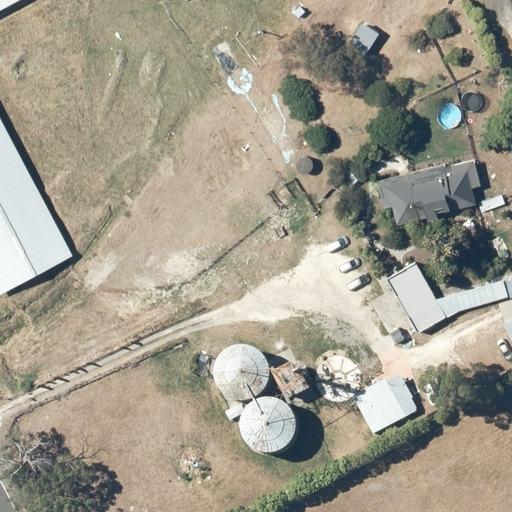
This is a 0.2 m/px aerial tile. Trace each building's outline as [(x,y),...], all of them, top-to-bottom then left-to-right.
[(0,0),(0,14),(27,0),(0,0)] [(483,203),(476,160),(377,177),(384,221),(424,214),(483,203)] [(0,302),(56,273),(0,169),(0,302)] [(422,262),(386,276),(418,334),(427,329),(437,323),(447,319),(457,314),(467,311),(478,307),(488,304),(499,301),(509,298),(503,280),(496,281),(488,283),(480,285),(473,287),(465,290),(458,293),(451,296),(443,299),(441,301),(422,262)] [(214,382),(215,387),(218,392),(221,395),(225,399),(229,401),(234,403),(239,404),(244,404),(249,404),(254,402),(258,399),(262,396),(266,392),(268,388),(270,383),(271,378),(271,373),(270,368),(269,364),(266,359),(263,355),(259,352),(255,349),(250,347),(245,346),(240,346),(235,347),(231,349),(226,351),(222,354),(219,358),(216,362),(214,367),(213,372),(213,377),(214,382)] [(342,403),(346,401),(351,399),(353,397),(355,394),(358,391),(359,387),(360,383),(360,379),(360,375),(359,371),(357,368),(354,364),(351,362),(348,359),(344,358),(340,357),(336,357),(332,357),(328,358),(325,360),(321,363),(319,366),(316,369),(315,373),(314,377),(314,381),(314,385),(315,389),(317,392),(320,396),(323,398),(326,400),(330,402),(334,403),(338,403),(342,403)] [(402,374),(355,398),(374,436),(421,412),(402,374)] [(239,424),(239,429),(240,437),(241,438),(243,443),(246,446),(250,450),(254,452),(259,454),(264,455),(268,455),(273,455),(278,453),(282,451),(286,448),(290,444),(292,440),(294,435),(295,430),(295,425),(294,420),(293,416),(291,411),(287,408),(284,404),(280,402),(275,400),(270,399),(265,399),(260,399),(256,401),(251,403),(247,406),(244,410),(242,414),(240,419),(239,424)]
